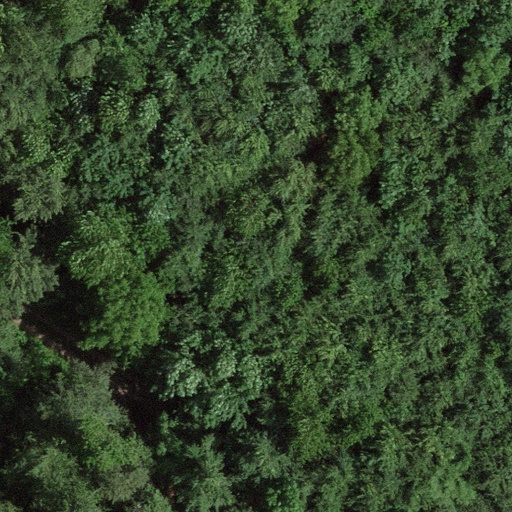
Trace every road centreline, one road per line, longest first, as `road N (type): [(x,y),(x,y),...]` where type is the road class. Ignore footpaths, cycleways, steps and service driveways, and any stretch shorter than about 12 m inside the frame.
road 1 (track): [(85,359),(136,266),(202,201),(270,152),(511,78)]
road 2 (track): [(0,301),(232,461),(273,511)]
